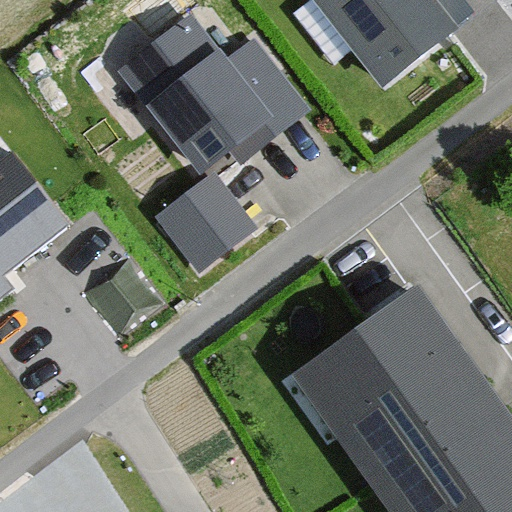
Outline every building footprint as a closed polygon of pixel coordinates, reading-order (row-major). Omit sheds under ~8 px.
[(452,39),(422,0),(313,0),(383,91),(452,39)] [(269,124),(191,24),(126,77),(202,175),(269,124)] [(12,153),(0,162),(0,302),(16,291),(3,275),(68,225),(12,153)] [(511,511),(511,440),(416,308),(303,389),(391,511),(511,511)] [(195,462),(241,433),(201,369),(154,399),(195,462)]
